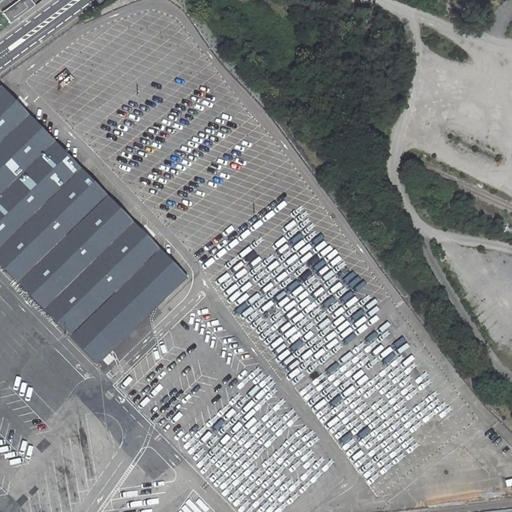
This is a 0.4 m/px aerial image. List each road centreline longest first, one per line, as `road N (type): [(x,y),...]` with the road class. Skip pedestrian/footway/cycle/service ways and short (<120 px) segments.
road 1 (unknown): [(62,43),(244,255)]
road 2 (unknown): [(266,239),(439,454)]
road 3 (unknown): [(111,18),(288,222)]
road 4 (unknown): [(188,475),(147,431),(247,339)]
road 5 (unknown): [(98,380),(244,255)]
road 6 (unknown): [(188,475),(285,387)]
